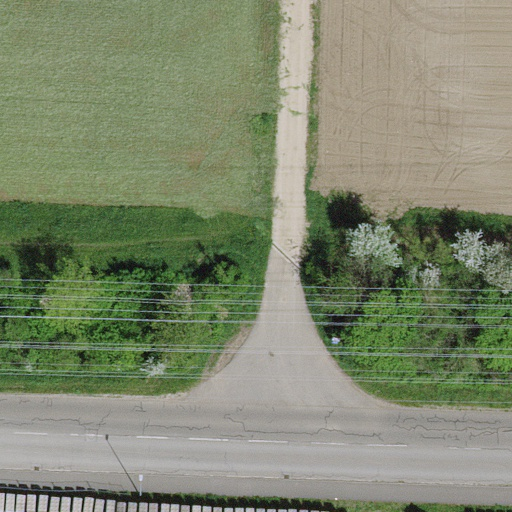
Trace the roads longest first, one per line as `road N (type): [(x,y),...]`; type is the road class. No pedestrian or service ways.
road 1 (unclassified): [(0,427),(511,446)]
road 2 (track): [(281,438),(297,0)]
